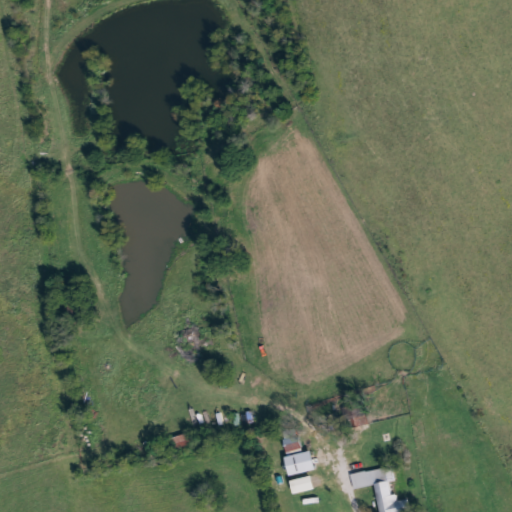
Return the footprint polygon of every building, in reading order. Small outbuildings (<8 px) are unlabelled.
[(304,450),(289,454),(284,432),(299,429),(304,450)] [(196,445),(175,451),(172,439),(193,433),(196,445)] [(292,476),(288,457),(314,451),(319,470),(292,476)] [(381,511),(377,486),(356,489),(353,474),(393,467),(399,501),(410,499),(412,511),(381,511)] [(298,482),(302,495),(323,490),(319,476),(298,482)]
